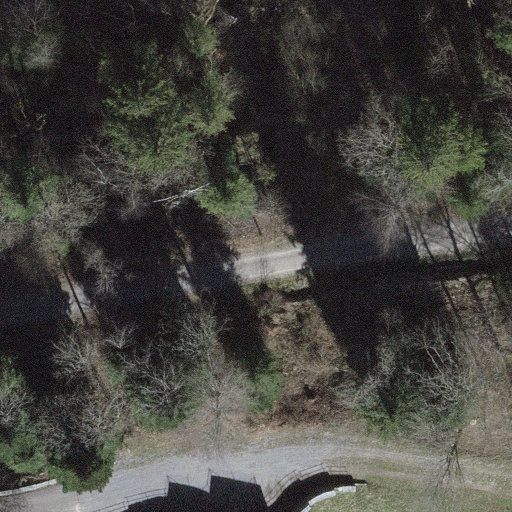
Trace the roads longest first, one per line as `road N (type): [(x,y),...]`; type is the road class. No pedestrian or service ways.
road 1 (track): [(511,235),(0,307)]
road 2 (track): [(55,511),(258,476)]
